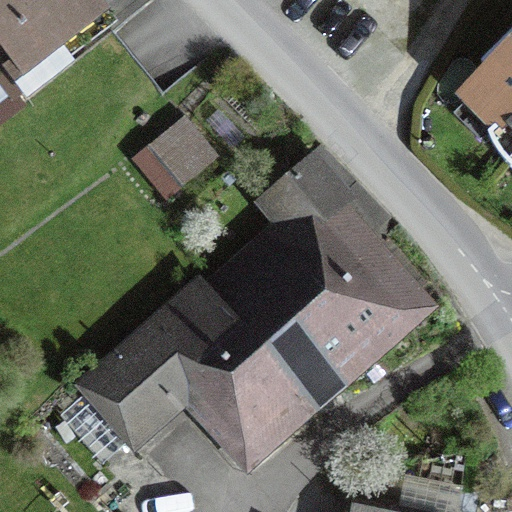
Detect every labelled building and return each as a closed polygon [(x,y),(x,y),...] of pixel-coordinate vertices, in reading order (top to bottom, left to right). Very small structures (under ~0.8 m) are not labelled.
[(106,38),(79,0),(0,0),(0,58),(26,95),(106,38)] [(511,78),(480,111),(511,143),(511,78)] [(197,133),(147,172),(178,210),(227,171),(197,133)] [(216,301),(256,344),(361,249),(334,219),(351,204),(314,163),(270,203),(295,230),(216,301)] [(412,304),(361,249),(256,344),(306,400),(412,304)] [(242,458),(306,400),(256,344),(216,301),(205,289),(94,389),(135,434),(182,392),(242,458)]
